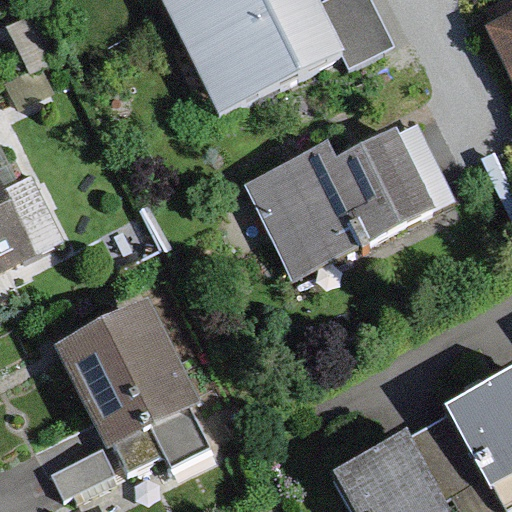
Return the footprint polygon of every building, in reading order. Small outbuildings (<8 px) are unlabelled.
[(304,0),(171,0),(230,118),(337,66),(304,0)] [(511,0),(509,0),(478,16),(511,82),(511,0)] [(354,174),(342,148),(253,192),(301,291),(455,215),(419,142),(354,174)] [(0,194),(0,293),(36,277),(0,194)] [(165,315),(74,362),(130,467),(220,420),(165,315)] [(511,511),(511,395),(456,426),(504,511),(511,511)] [(447,432),(336,494),(345,511),(444,511),(481,491),(447,432)] [(121,483),(107,458),(56,486),(70,511),(121,483)]
